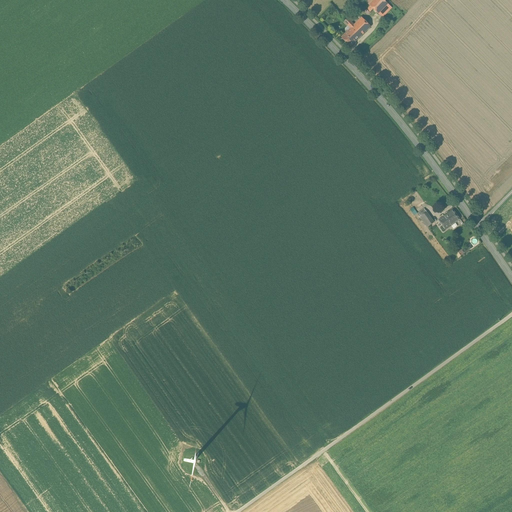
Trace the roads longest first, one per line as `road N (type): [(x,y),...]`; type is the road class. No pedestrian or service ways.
road 1 (secondary): [(511,273),(379,94),(285,0)]
road 2 (unclassified): [(239,511),(511,315)]
